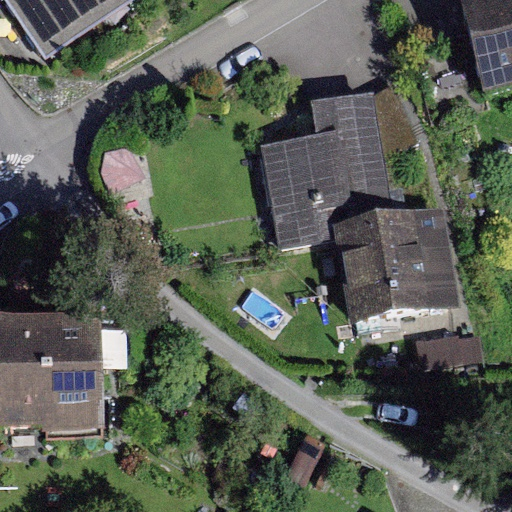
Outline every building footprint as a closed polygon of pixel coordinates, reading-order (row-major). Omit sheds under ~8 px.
[(66,0),(99,53),(155,19),(145,3),(150,0),(66,0)] [(511,103),(511,9),(470,22),(478,49),(497,108),(511,103)] [(497,108),(478,49),(439,61),(457,121),(497,108)] [(404,96),(377,107),(400,159),(426,147),(404,96)] [(400,159),(377,107),(326,116),(331,148),(263,159),(280,260),(341,247),(403,232),(387,161),(400,159)] [(403,232),(341,247),(360,344),(456,321),(434,225),(403,232)] [(121,332),(0,340),(0,442),(127,434),(121,332)]
